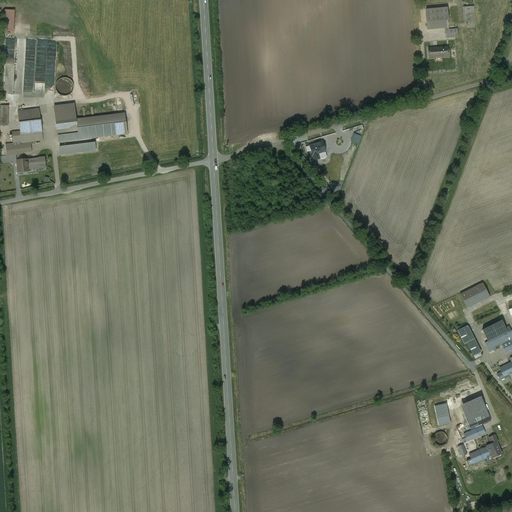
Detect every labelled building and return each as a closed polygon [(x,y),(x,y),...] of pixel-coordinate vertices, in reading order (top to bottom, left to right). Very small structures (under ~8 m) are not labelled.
[(446,7),(425,9),(427,29),(448,28),(446,7)] [(473,7),(462,8),(464,22),(475,21),(473,7)] [(13,32),(14,11),(5,10),(5,32),(13,32)] [(445,30),(445,38),(457,37),(456,29),(445,30)] [(447,46),(427,48),(428,58),(448,57),(447,46)] [(73,91),(74,87),(73,84),(71,81),(68,79),(64,78),(61,79),(58,81),(56,84),(55,88),(56,91),(58,94),(61,96),(65,97),(68,96),(71,94),(73,91)] [(73,105),(54,107),(59,143),(127,134),(124,113),(75,120),(73,105)] [(9,106),(1,106),(0,126),(8,126),(9,106)] [(39,109),(18,112),(20,131),(12,132),(13,144),(5,145),(7,156),(14,155),(15,155),(23,154),(23,153),(25,153),(31,152),(30,143),(43,141),(43,140),(42,133),(40,121),(41,121),(39,109)] [(322,142),(309,146),(312,156),(313,156),(314,161),(319,159),(318,154),(325,152),(322,142)] [(95,143),(66,146),(59,147),(60,156),(66,155),(96,151),(95,143)] [(38,158),(38,159),(27,160),(23,160),(17,161),(18,171),(28,170),(28,169),(31,169),(45,167),(46,167),(44,157),(38,158)] [(460,295),(467,308),(489,297),(482,284),(460,295)] [(501,321),(482,331),(487,342),(488,342),(507,332),(510,331),(508,327),(505,328),(501,321)] [(467,326),(458,331),(465,345),(467,343),(475,359),(482,355),(467,326)] [(488,342),(487,342),(485,343),(489,353),(494,350),(493,348),(502,343),(506,353),(511,349),(511,332),(508,335),(507,332),(488,342)] [(505,366),(499,369),(504,377),(511,372),(511,357),(510,359),(511,363),(505,367),(505,366)] [(480,396),(460,405),(471,431),(464,434),(467,441),(485,433),(481,424),(490,420),(480,396)] [(446,404),(435,406),(439,426),(450,424),(446,404)] [(491,445),(496,443),(496,442),(497,442),(495,435),(488,438),(491,445)] [(491,445),(469,455),(473,464),(487,458),(488,461),(493,459),(492,458),(501,454),(496,443),(491,445)] [(458,447),(462,457),(466,455),(463,445),(458,447)]
